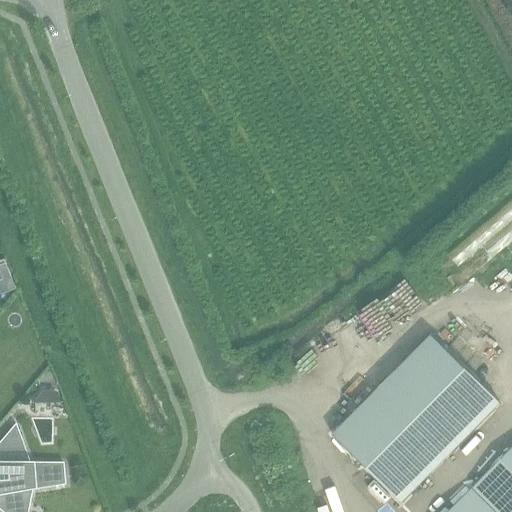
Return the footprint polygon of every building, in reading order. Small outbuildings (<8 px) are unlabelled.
[(300,66),(254,84),(308,222),(354,205),(300,66)] [(225,110),(178,128),(238,282),(285,264),(225,110)] [(357,213),(310,230),(313,238),(360,220),(357,213)] [(0,274),(2,280),(0,280),(0,295),(14,290),(4,265),(0,266),(0,274)] [(431,336),(333,435),(402,503),(500,404),(431,336)] [(42,391),(32,403),(59,403),(54,391),(42,391)] [(0,510),(2,511),(27,511),(32,487),(64,485),(63,462),(30,465),(15,423),(0,440),(0,510)] [(511,511),(511,447),(472,488),(448,511),(511,511)]
